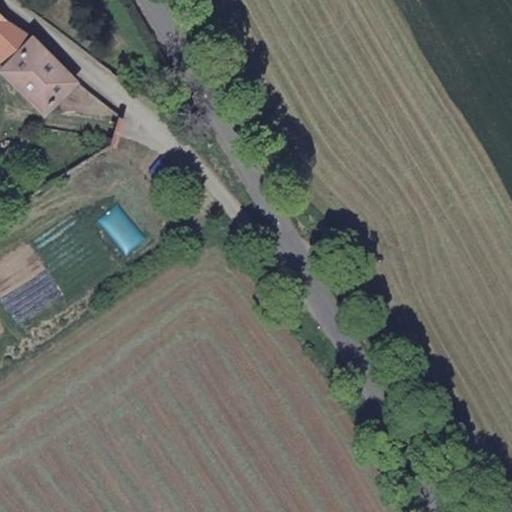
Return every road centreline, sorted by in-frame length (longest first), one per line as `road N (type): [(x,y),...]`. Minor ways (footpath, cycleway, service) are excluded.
road 1 (unclassified): [(4,0),(279,225)]
road 2 (tertiary): [(279,225),(440,511)]
road 3 (tertiary): [(153,0),(279,225)]
